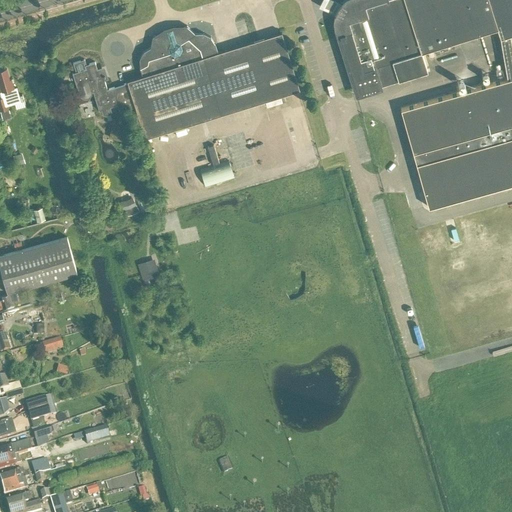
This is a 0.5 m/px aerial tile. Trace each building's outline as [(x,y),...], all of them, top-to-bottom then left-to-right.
[(511,47),(510,33),(511,32),(511,0),(378,0),(365,4),(363,0),(346,0),(341,6),(337,12),(336,21),(337,28),(339,34),(356,88),(378,81),(379,84),(427,69),(421,50),(497,27),(500,36),(507,78),(400,108),(428,206),(511,182),(511,47)] [(261,101),(275,96),(299,88),(281,31),(217,51),(215,43),(210,36),(203,32),(195,32),(186,25),(179,30),(161,36),(152,35),(150,46),(143,51),(139,58),(139,66),(142,75),(127,79),(132,96),(145,138),(261,101)] [(133,107),(126,82),(107,88),(102,72),(99,73),(95,61),(86,64),(84,58),(73,62),(76,71),(73,72),(75,79),(76,79),(76,81),(76,83),(76,84),(79,94),(80,95),(81,96),(82,97),(84,98),(85,98),(87,97),(89,97),(90,96),(91,94),(92,92),(92,91),(93,90),(99,110),(101,109),(103,113),(105,114),(110,113),(111,111),(110,106),(117,104),(119,111),(133,107)] [(0,90),(1,95),(0,95),(0,109),(2,118),(11,116),(7,104),(20,100),(16,85),(13,86),(11,77),(9,78),(6,68),(0,69),(0,90)] [(117,125),(115,124),(112,124),(109,136),(122,140),(122,139),(122,137),(122,134),(122,132),(121,130),(120,128),(118,127),(117,125)] [(213,163),(219,162),(213,144),(207,146),(213,163)] [(19,153),(13,155),(17,165),(25,162),(24,159),(21,160),(19,153)] [(199,168),(205,186),(234,176),(228,159),(199,168)] [(90,177),(93,180),(97,180),(100,178),(100,174),(98,171),(94,171),(91,173),(90,177)] [(133,195),(121,199),(124,214),(132,213),(140,209),(133,195)] [(42,207),(33,209),(36,220),(45,218),(42,207)] [(0,267),(7,293),(77,272),(66,235),(0,254),(0,267)] [(138,263),(143,278),(160,273),(154,257),(138,263)] [(2,295),(4,303),(10,301),(8,293),(2,295)] [(36,326),(37,336),(44,336),(44,326),(36,326)] [(88,334),(91,343),(98,341),(95,332),(88,334)] [(0,336),(0,354),(11,351),(6,335),(0,336)] [(57,340),(42,345),(45,356),(60,351),(57,340)] [(59,366),(57,374),(67,377),(69,370),(59,366)] [(0,397),(13,393),(12,387),(11,386),(9,386),(6,376),(0,377),(0,397)] [(26,404),(31,423),(56,415),(51,397),(26,404)] [(0,440),(16,435),(12,421),(2,423),(0,424),(0,440)] [(50,428),(33,433),(35,442),(53,437),(52,434),(51,429),(50,428)] [(106,428),(84,434),(87,445),(110,439),(106,428)] [(0,461),(18,456),(27,453),(31,452),(28,442),(10,448),(0,450),(0,461)] [(0,471),(20,465),(18,456),(0,461),(0,471)] [(224,474),(232,471),(227,459),(219,463),(224,474)] [(31,465),(34,477),(43,475),(50,472),(46,460),(31,465)] [(0,477),(0,482),(1,487),(25,480),(29,479),(27,474),(24,475),(22,471),(0,477)] [(43,475),(34,477),(36,484),(45,482),(43,475)] [(25,480),(1,487),(4,496),(28,489),(25,480)] [(99,494),(97,487),(90,489),(92,496),(99,494)] [(144,488),(138,490),(140,498),(146,497),(144,488)] [(48,491),(39,494),(42,501),(50,499),(48,491)] [(50,499),(54,511),(66,508),(66,507),(73,504),(69,493),(62,495),(60,496),(55,497),(50,499)] [(6,502),(8,511),(35,503),(32,494),(6,502)] [(35,503),(8,511),(39,511),(41,511),(38,502),(35,503)]
